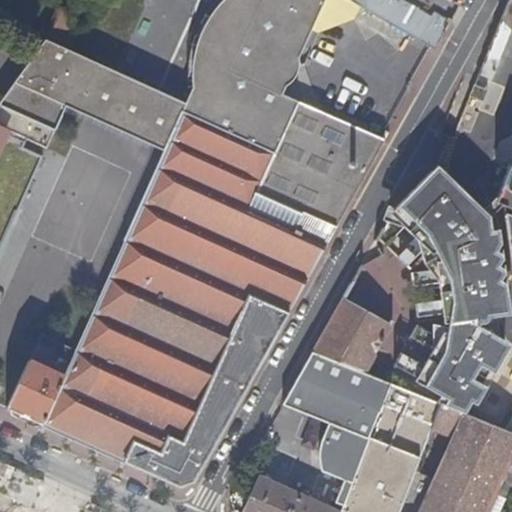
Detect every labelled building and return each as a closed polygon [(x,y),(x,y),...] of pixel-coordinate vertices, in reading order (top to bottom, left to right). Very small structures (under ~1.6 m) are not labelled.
[(0,239),(19,210),(42,159),(21,149),(25,141),(45,151),(64,110),(164,154),(125,242),(75,351),(69,364),(63,377),(41,425),(178,486),(194,482),(335,227),(257,193),(298,100),(283,93),(286,85),(293,80),(297,74),(299,59),(299,57),(309,33),(323,0),(351,0),(222,0),(217,5),(205,23),(193,66),(194,86),(187,104),(66,50),(47,40),(5,99),(0,96),(0,129),(23,140),(0,190),(0,239)] [(362,6),(351,0),(323,0),(309,33),(316,36),(353,23),(362,6)] [(56,10),(43,39),(47,40),(66,50),(80,21),(56,10)] [(436,47),(445,32),(423,19),(414,35),(436,47)] [(384,139),(298,100),(257,193),(335,227),(384,139)] [(0,190),(23,140),(0,129),(0,190)] [(511,214),(511,213),(511,170),(505,167),(493,197),(498,209),(511,214)] [(440,394),(436,402),(439,403),(463,412),(504,341),(494,336),(497,331),(496,328),(495,317),(501,316),(500,312),(491,252),(489,238),(466,241),(465,226),(473,217),(428,174),(387,217),(433,260),(443,331),(415,379),(440,394)] [(342,296),(311,352),(363,373),(391,324),(342,296)] [(69,364),(75,351),(60,344),(54,356),(69,364)] [(341,506),(388,382),(363,373),(311,352),(282,404),(325,429),(316,446),(315,447),(314,450),(314,454),(314,458),(314,461),(315,465),(317,469),(319,472),(342,481),(334,503),(341,506)] [(7,409),(41,425),(63,377),(50,371),(46,378),(41,375),(43,368),(29,362),(7,409)] [(388,382),(341,506),(339,511),(397,511),(413,472),(414,470),(431,425),(433,418),(439,403),(436,402),(388,382)] [(463,412),(439,403),(433,418),(431,425),(453,434),(433,477),(418,511),(486,511),(503,476),(511,480),(511,431),(504,429),(463,412)] [(418,511),(433,477),(414,470),(413,472),(397,511),(418,511)] [(511,487),(511,480),(503,476),(486,511),(497,511),(510,486),(511,487)] [(333,511),(258,477),(240,511),(333,511)]
